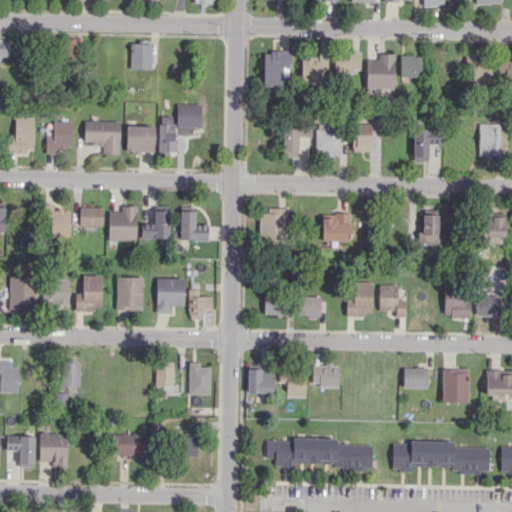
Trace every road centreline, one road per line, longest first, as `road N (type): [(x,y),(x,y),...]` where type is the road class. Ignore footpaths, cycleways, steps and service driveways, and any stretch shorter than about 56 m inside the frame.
road 1 (residential): [(0,20),(511,31)]
road 2 (residential): [(0,177),(511,187)]
road 3 (residential): [(0,335),(511,344)]
road 4 (residential): [(235,0),(227,511)]
road 5 (residential): [(511,509),(276,500)]
road 6 (residential): [(0,490),(228,495)]
